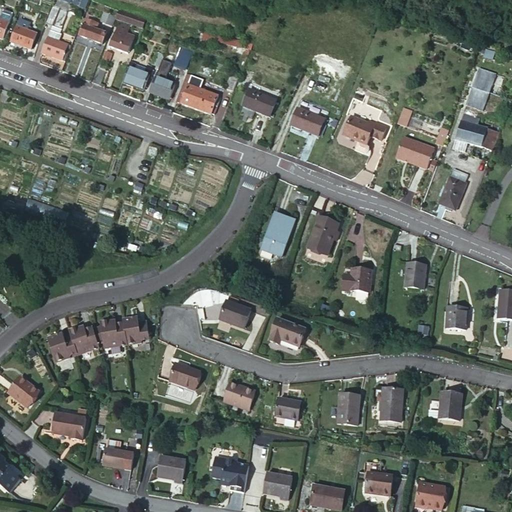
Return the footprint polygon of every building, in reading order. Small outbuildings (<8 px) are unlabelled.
[(85,9),(88,0),(63,0),(64,1),(85,9)] [(62,30),(67,12),(52,7),(46,24),(52,26),(62,30)] [(120,11),(117,19),(130,24),(133,15),(120,11)] [(100,21),(111,25),(114,16),(104,12),(100,21)] [(133,15),(130,24),(143,28),(146,20),(133,15)] [(20,19),(11,42),(31,50),(37,34),(27,31),(30,23),(20,19)] [(83,27),(80,36),(103,45),(107,34),(96,30),(98,24),(86,19),(85,20),(82,19),(79,26),(83,27)] [(0,38),(3,40),(6,41),(9,33),(6,32),(9,24),(0,20),(0,38)] [(169,33),(171,29),(152,22),(150,27),(169,33)] [(119,24),(110,47),(127,54),(134,37),(126,34),(129,28),(119,24)] [(252,42),(203,28),(201,34),(250,48),(252,42)] [(65,62),(71,46),(59,42),(61,35),(60,34),(51,31),(42,54),(65,62)] [(175,65),(186,69),(192,50),(181,46),(175,65)] [(109,62),(112,55),(106,53),(103,60),(109,62)] [(162,60),(150,93),(169,100),(175,85),(165,81),(171,63),(162,60)] [(128,71),(124,84),(144,91),(152,68),(147,66),(146,69),(130,62),(127,70),(128,71)] [(98,69),(92,83),(100,86),(105,72),(98,69)] [(480,69),(467,106),(483,111),(496,75),(480,69)] [(186,74),(184,81),(191,84),(194,76),(186,74)] [(230,75),(225,88),(233,91),(238,78),(230,75)] [(181,105),(188,85),(185,84),(178,104),(181,105)] [(188,85),(181,105),(211,115),(212,114),(214,115),(217,107),(214,106),(216,103),(218,96),(188,85)] [(250,90),(243,107),(270,118),(277,101),(250,90)] [(212,114),(211,115),(225,121),(230,108),(216,103),(214,106),(217,107),(214,115),(212,114)] [(412,111),(404,108),(398,124),(406,127),(410,116),(412,111)] [(298,109),(291,126),(318,137),(325,120),(298,109)] [(480,119),(463,114),(455,141),(456,141),(469,145),(475,126),(477,127),(480,119)] [(376,123),(375,126),(351,117),(343,136),(359,142),(356,149),(357,151),(363,154),(367,154),(369,152),(369,148),(366,146),(370,136),(381,141),(386,128),(376,123)] [(475,126),(469,145),(491,152),(497,133),(477,127),(475,126)] [(443,145),(448,130),(441,128),(436,143),(443,145)] [(403,138),(396,158),(427,169),(434,149),(403,138)] [(469,145),(456,141),(453,151),(466,154),(469,145)] [(452,209),(455,211),(465,185),(464,184),(468,175),(453,169),(439,204),(446,207),(445,210),(451,212),(452,209)] [(40,203),(38,212),(66,220),(69,212),(40,203)] [(275,214),(261,250),(282,258),(295,221),(275,214)] [(308,248),(328,255),(339,226),(319,218),(308,248)] [(408,264),(405,289),(423,291),(426,266),(408,264)] [(350,291),(369,294),(372,272),(352,270),(352,277),(344,276),(343,288),(350,289),(350,291)] [(511,291),(501,291),(498,319),(511,320),(511,291)] [(251,311),(227,302),(220,320),(244,329),(251,311)] [(468,309),(447,308),(446,329),(466,330),(468,309)] [(138,324),(137,319),(123,321),(124,325),(127,346),(141,343),(141,339),(149,338),(146,322),(138,324)] [(278,321),(270,342),(279,345),(281,341),(299,347),(306,331),(278,321)] [(105,349),(127,346),(124,325),(123,325),(123,326),(116,327),(115,322),(110,323),(110,322),(101,323),(101,326),(104,343),(105,349)] [(70,331),(71,337),(79,359),(100,352),(98,346),(93,330),(85,332),(84,328),(78,329),(78,328),(70,331)] [(97,328),(93,330),(98,346),(101,344),(97,328)] [(62,335),(48,339),(57,366),(79,359),(71,337),(64,339),(62,335)] [(38,357),(34,350),(28,353),(32,360),(38,357)] [(200,373),(176,365),(170,382),(195,390),(200,373)] [(40,393),(21,378),(8,394),(27,408),(40,393)] [(255,392),(230,384),(224,402),(249,411),(255,392)] [(383,389),(380,420),(401,422),(403,391),(383,389)] [(458,421),(461,396),(440,393),(438,418),(458,421)] [(360,397),(340,395),(337,424),(357,426),(360,397)] [(301,403),(278,399),(275,416),(298,420),(301,403)] [(55,415),(52,434),(74,438),(73,440),(83,441),(87,420),(55,415)] [(134,455),(105,450),(103,466),(131,471),(134,455)] [(0,455),(0,485),(10,493),(21,480),(10,472),(13,469),(5,463),(6,461),(0,455)] [(186,462),(161,457),(157,478),(175,482),(174,483),(182,484),(186,462)] [(230,492),(245,494),(249,464),(216,458),(213,478),(222,479),(221,485),(226,486),(227,484),(231,485),(230,492)] [(280,500),(288,501),(293,478),(267,474),(263,495),(281,498),(280,500)] [(381,495),(391,496),(393,477),(369,474),(366,493),(376,495),(376,493),(381,494),(381,495)] [(314,486),(311,506),(341,511),(345,492),(314,486)] [(420,487),(416,509),(417,510),(425,511),(427,510),(432,511),(431,511),(440,511),(444,491),(420,487)]
